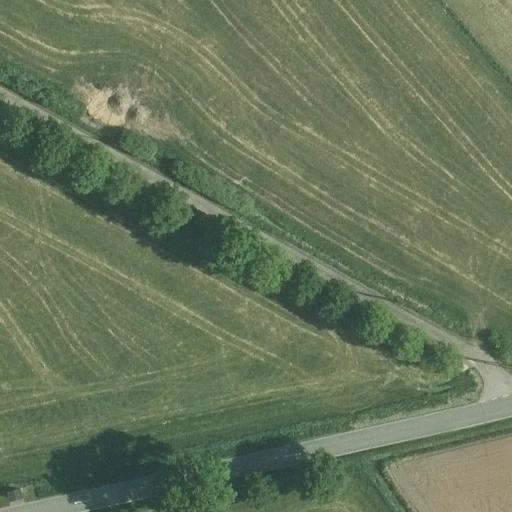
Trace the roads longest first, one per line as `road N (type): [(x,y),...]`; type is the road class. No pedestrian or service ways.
road 1 (unclassified): [(511,397),(488,366),(0,88)]
road 2 (secondary): [(43,511),(511,406)]
